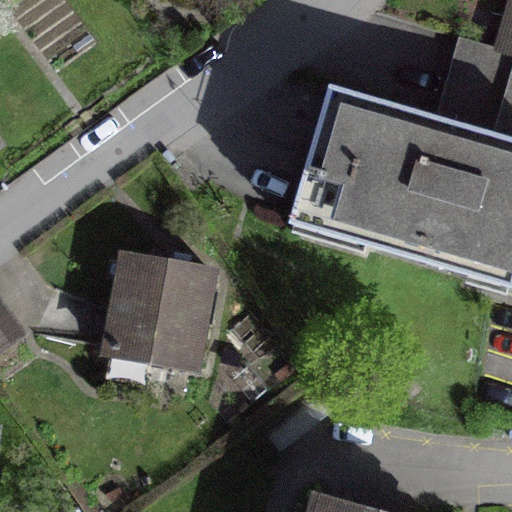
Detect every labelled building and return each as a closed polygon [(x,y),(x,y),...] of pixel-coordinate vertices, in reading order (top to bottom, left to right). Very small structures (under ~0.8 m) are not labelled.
[(511,6),(500,50),(511,53),(511,6)] [(511,279),(511,53),(500,50),(459,38),(438,111),(468,119),(466,129),(329,90),(294,213),(370,235),(367,244),(467,273),(469,267),(511,279)] [(208,273),(124,259),(109,352),(192,366),(208,273)] [(0,299),(0,352),(25,336),(0,299)] [(363,511),(320,499),(316,511),(363,511)]
